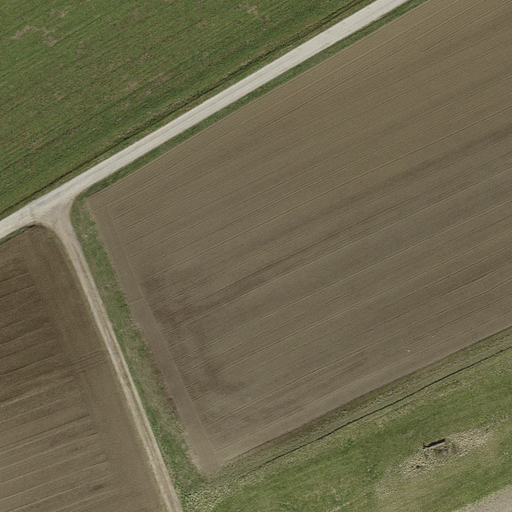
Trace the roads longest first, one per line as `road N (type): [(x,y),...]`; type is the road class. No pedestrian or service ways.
road 1 (track): [(0,236),(396,0)]
road 2 (track): [(52,204),(177,511)]
